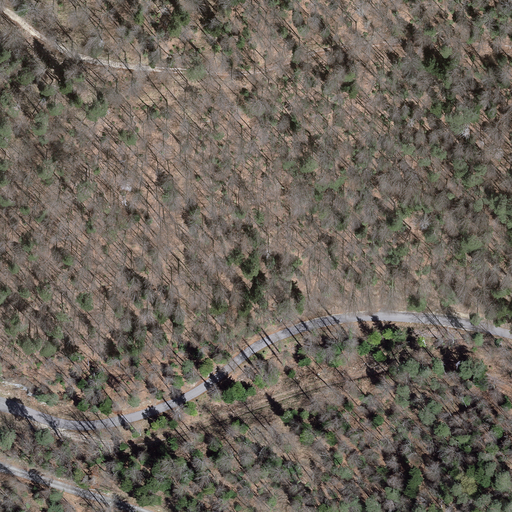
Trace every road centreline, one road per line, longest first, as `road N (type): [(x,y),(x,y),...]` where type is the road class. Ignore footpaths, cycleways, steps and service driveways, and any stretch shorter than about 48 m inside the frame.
road 1 (unclassified): [(0,404),(66,424),(135,416),(193,393),(272,338),(342,318),(426,318),(511,334)]
road 2 (track): [(511,48),(395,42),(252,72),(161,69),(72,55),(0,7)]
road 3 (track): [(47,420),(105,444),(150,441),(412,360),(446,361),(511,387)]
road 4 (unclassified): [(141,511),(0,468)]
